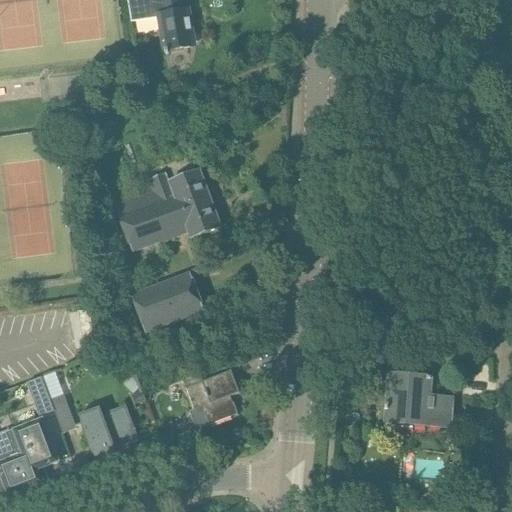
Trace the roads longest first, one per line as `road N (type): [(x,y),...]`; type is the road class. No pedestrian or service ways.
road 1 (tertiary): [(290,477),(318,0)]
road 2 (residential): [(509,352),(501,203),(455,14),(425,0)]
road 3 (residential): [(120,511),(207,479),(290,477)]
road 4 (residential): [(501,511),(509,352)]
